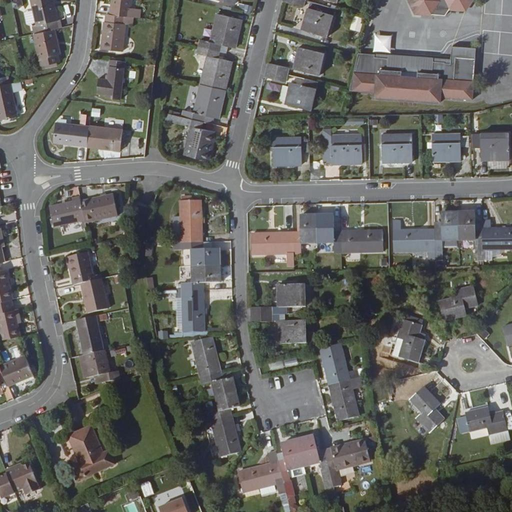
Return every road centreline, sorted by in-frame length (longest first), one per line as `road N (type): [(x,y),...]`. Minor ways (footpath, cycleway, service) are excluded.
road 1 (residential): [(234,189),(511,190)]
road 2 (residential): [(234,189),(243,326),(259,404),(297,395)]
road 3 (residential): [(0,417),(35,402),(55,375),(27,195)]
road 4 (residential): [(270,0),(234,189)]
road 5 (residential): [(25,152),(28,135),(84,55),(90,0)]
road 6 (residential): [(67,174),(171,173),(234,189)]
